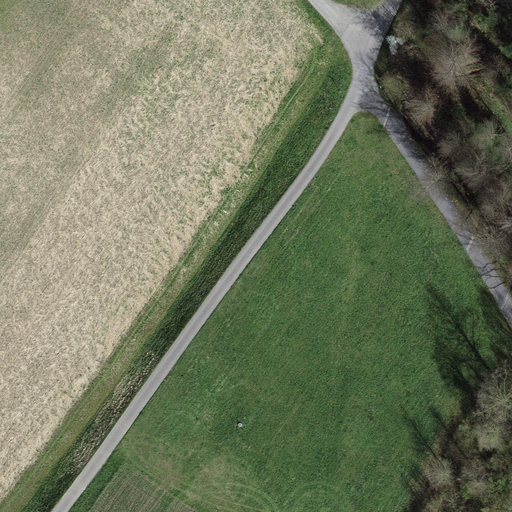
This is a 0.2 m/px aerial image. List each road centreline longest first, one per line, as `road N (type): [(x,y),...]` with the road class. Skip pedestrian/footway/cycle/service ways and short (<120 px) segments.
road 1 (unclassified): [(51,511),(369,92)]
road 2 (track): [(369,92),(511,320)]
